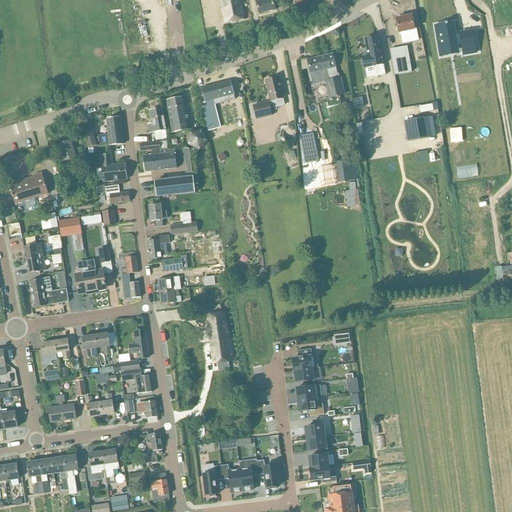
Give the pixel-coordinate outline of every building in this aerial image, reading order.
[(221,0),(226,23),(244,19),(241,6),(244,5),(243,0),(221,0)] [(256,2),(259,14),(275,10),(272,0),(264,0),(263,0),(262,0),(256,0),(257,2),(256,2)] [(400,32),(403,44),(411,42),(408,31),(414,30),(412,16),(396,19),(399,33),(400,32)] [(446,24),(435,26),(439,50),(457,47),(457,46),(462,45),(463,55),(476,53),(473,31),(460,34),(460,35),(455,35),(453,23),(447,24),(447,23),(446,24)] [(368,56),(363,57),(365,68),(375,66),(377,77),(386,75),(378,37),(365,39),(368,56)] [(412,72),(407,46),(390,49),(395,75),(412,72)] [(325,81),(329,98),(345,94),(341,77),(338,78),(337,73),(333,54),(308,60),(311,73),(324,70),(327,81),(325,81)] [(253,105),(256,120),(272,116),(271,109),(285,106),(283,98),(278,78),(266,81),(271,101),(269,102),(253,105)] [(202,108),(207,127),(220,124),(213,100),(233,95),(230,81),(202,89),(206,102),(207,106),(202,108)] [(184,98),(167,101),(173,132),(190,129),(184,98)] [(431,103),(418,106),(419,112),(432,109),(431,103)] [(148,125),(150,133),(166,130),(162,108),(150,110),(152,124),(148,125)] [(109,135),(95,137),(97,145),(97,147),(111,146),(123,144),(120,118),(107,119),(109,135)] [(428,118),(404,122),(407,142),(431,138),(428,118)] [(95,137),(92,126),(82,128),(87,148),(97,145),(95,137)] [(449,127),(450,143),(462,143),(461,127),(449,127)] [(208,142),(208,140),(207,138),(205,135),(204,134),(202,133),(198,133),(195,134),(192,136),(190,139),(189,142),(190,146),(192,148),(195,150),(198,151),(201,151),(205,149),(207,146),(208,144),(208,142)] [(313,134),(300,137),(305,163),(318,161),(313,134)] [(58,145),(63,162),(76,158),(76,157),(81,156),(79,148),(74,150),(71,141),(58,145)] [(160,142),(140,144),(140,152),(151,151),(161,150),(161,149),(168,148),(167,141),(160,142)] [(144,156),(145,172),(176,169),(175,153),(174,150),(168,151),(168,149),(161,150),(151,151),(151,156),(144,156)] [(103,181),(104,183),(127,180),(125,164),(112,165),(111,154),(100,155),(101,168),(96,169),(98,182),(103,181)] [(8,184),(15,205),(48,194),(41,173),(33,176),(33,178),(18,183),(18,181),(8,184)] [(186,178),(155,182),(157,197),(176,195),(176,196),(195,193),(193,177),(186,178)] [(358,190),(356,191),(355,183),(349,184),(350,191),(346,192),(348,208),(360,206),(358,190)] [(105,187),(107,205),(111,204),(130,202),(129,193),(120,194),(119,186),(105,187)] [(471,191),(474,208),(484,207),(481,189),(471,191)] [(160,205),(149,206),(151,221),(155,221),(156,227),(163,226),(162,219),(167,219),(166,211),(161,211),(160,205)] [(105,226),(115,225),(113,211),(103,212),(105,226)] [(55,213),(40,216),(43,230),(58,227),(55,213)] [(190,213),(181,214),(183,224),(170,226),(171,236),(192,233),(190,213)] [(81,217),(82,226),(102,222),(100,214),(81,217)] [(377,229),(388,227),(386,216),(375,218),(377,229)] [(79,219),(59,222),(62,238),(81,235),(79,219)] [(155,241),(147,242),(149,251),(148,251),(148,253),(149,253),(150,259),(162,258),(161,257),(165,256),(163,244),(166,244),(170,243),(169,235),(154,237),(155,241)] [(53,244),(55,256),(61,255),(60,249),(62,248),(60,236),(48,238),(49,245),(53,244)] [(24,247),(26,261),(44,258),(41,244),(24,247)] [(98,249),(101,264),(110,262),(107,248),(98,249)] [(55,256),(52,257),(54,265),(62,264),(61,255),(55,256)] [(126,268),(121,269),(122,275),(123,275),(124,275),(127,274),(138,273),(137,256),(125,258),(126,268)] [(181,259),(162,262),(164,272),(178,270),(179,270),(183,270),(188,269),(187,256),(181,257),(181,259)] [(26,261),(29,274),(40,272),(46,270),(44,258),(26,261)] [(89,274),(92,291),(106,288),(103,271),(96,272),(94,260),(87,262),(89,274)] [(75,276),(78,293),(92,291),(89,274),(87,262),(86,262),(86,261),(77,263),(78,271),(80,270),(81,273),(82,273),(83,275),(75,276)] [(123,275),(126,299),(140,297),(139,282),(128,283),(127,274),(124,275),(123,275)] [(172,278),(158,280),(160,292),(178,290),(181,290),(179,277),(178,277),(172,278)] [(42,280),(30,282),(33,296),(45,293),(53,291),(50,278),(42,279),(42,280)] [(45,293),(33,296),(35,308),(46,306),(69,302),(67,289),(61,290),(53,291),(45,293)] [(160,292),(161,305),(175,303),(181,302),(180,297),(178,297),(178,290),(160,292)] [(224,314),(207,316),(214,363),(217,363),(218,370),(230,368),(229,361),(234,360),(230,332),(228,333),(226,325),(224,314)] [(137,352),(138,359),(149,357),(145,330),(135,331),(137,344),(130,345),(131,353),(137,352)] [(103,346),(104,355),(111,354),(110,345),(108,333),(95,335),(97,347),(103,346)] [(333,335),(334,345),(350,342),(349,333),(333,335)] [(84,349),(85,358),(91,357),(90,348),(97,347),(95,335),(82,337),(84,349)] [(63,352),(64,361),(70,360),(69,351),(70,351),(68,339),(55,341),(56,352),(63,352)] [(55,341),(42,343),(43,354),(45,365),(52,364),(51,361),(57,360),(56,353),(56,352),(55,341)] [(297,359),(292,359),(293,372),(294,372),(294,371),(312,369),(317,368),(316,356),(311,357),(310,350),(296,351),(297,359)] [(130,362),(120,363),(120,365),(121,371),(121,373),(140,370),(139,361),(130,362)] [(312,369),(294,371),(294,372),(295,383),(313,381),(320,380),(319,368),(317,368),(312,369)] [(44,371),(45,381),(59,380),(58,370),(44,371)] [(140,370),(121,373),(122,382),(135,380),(137,394),(152,392),(150,376),(141,377),(140,370)] [(75,382),(77,397),(86,395),(84,380),(83,380),(82,377),(75,378),(75,381),(75,382)] [(320,386),(296,389),(297,401),(321,397),(320,386)] [(100,403),(102,415),(115,414),(113,401),(112,401),(111,394),(105,395),(106,402),(100,403)] [(59,396),(63,421),(76,419),(73,404),(63,406),(63,403),(65,402),(64,395),(59,396)] [(49,408),(51,423),(63,421),(59,396),(55,397),(56,404),(58,404),(59,406),(49,408)] [(86,398),(89,417),(102,415),(100,403),(93,404),(92,397),(86,398)] [(321,397),(297,401),(299,412),(309,411),(310,417),(324,415),(321,398),(321,397)] [(135,413),(133,400),(125,401),(127,414),(135,413)] [(147,412),(149,423),(158,422),(155,401),(137,404),(139,413),(147,412)] [(15,412),(7,413),(7,410),(2,410),(4,429),(17,428),(15,412)] [(359,415),(350,416),(352,433),(361,432),(359,415)] [(323,425),(305,428),(307,440),(324,437),(323,425)] [(143,452),(145,464),(157,462),(156,455),(162,454),(162,450),(160,433),(147,435),(149,451),(143,452)] [(324,437),(307,440),(308,452),(326,449),(324,437)] [(237,448),(236,441),(227,442),(228,449),(237,448)] [(103,473),(102,473),(103,477),(106,476),(106,478),(109,477),(110,478),(114,477),(113,472),(113,470),(119,469),(118,462),(116,449),(103,451),(104,464),(105,470),(102,470),(103,473)] [(136,460),(135,449),(126,450),(128,461),(136,460)] [(90,467),(87,468),(89,481),(103,479),(103,477),(102,473),(103,473),(102,470),(105,470),(104,464),(103,451),(88,453),(90,467)] [(64,457),(69,490),(70,494),(77,493),(74,477),(73,477),(72,471),(79,470),(77,455),(64,457)] [(327,455),(309,457),(310,469),(328,466),(327,455)] [(60,473),(64,491),(69,490),(64,457),(52,459),(55,474),(60,473)] [(40,461),(44,494),(49,493),(46,475),(55,474),(52,459),(40,461)] [(256,460),(238,462),(239,470),(242,492),(253,490),(252,477),(258,476),(257,462),(256,460)] [(40,461),(27,463),(29,478),(36,477),(37,484),(32,485),(34,495),(44,494),(40,461)] [(263,461),(257,462),(258,476),(265,475),(267,489),(269,488),(270,490),(276,489),(276,487),(279,487),(277,474),(279,474),(278,467),(276,467),(276,466),(264,467),(263,461)] [(353,470),(371,468),(370,462),(369,462),(352,464),(353,470)] [(5,481),(6,484),(11,483),(11,481),(19,479),(17,465),(4,467),(6,481),(5,481)] [(228,466),(221,467),(223,481),(229,480),(231,493),(242,492),(239,470),(229,472),(228,466)] [(310,469),(311,481),(321,480),(322,484),(336,482),(336,477),(330,478),(328,466),(310,469)] [(204,477),(201,477),(202,484),(204,483),(206,496),(209,496),(209,498),(215,497),(215,495),(218,495),(216,481),(223,481),(221,467),(214,468),(214,474),(203,475),(204,477)] [(129,474),(130,483),(145,481),(144,471),(129,474)] [(150,476),(153,499),(164,497),(164,496),(169,495),(167,480),(166,480),(165,474),(150,476)] [(348,486),(328,488),(331,509),(326,510),(326,511),(359,511),(358,506),(353,507),(350,486),(348,486)] [(119,511),(118,498),(111,499),(112,511),(119,511)]
